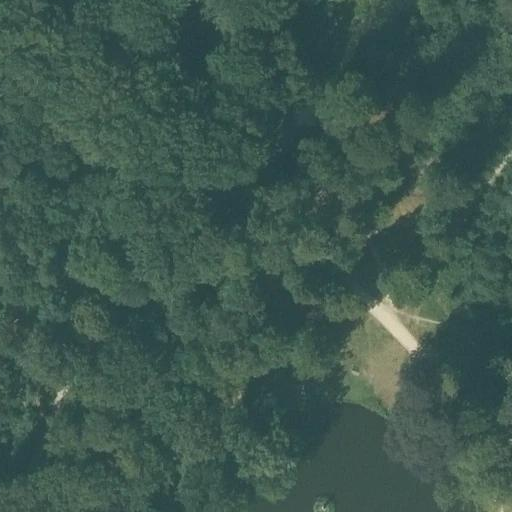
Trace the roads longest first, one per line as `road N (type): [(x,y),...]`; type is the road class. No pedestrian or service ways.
road 1 (track): [(511,405),(226,185)]
road 2 (track): [(226,185),(17,0)]
road 3 (track): [(511,139),(394,314)]
road 4 (track): [(226,185),(165,209),(97,287)]
road 5 (track): [(0,423),(97,287)]
